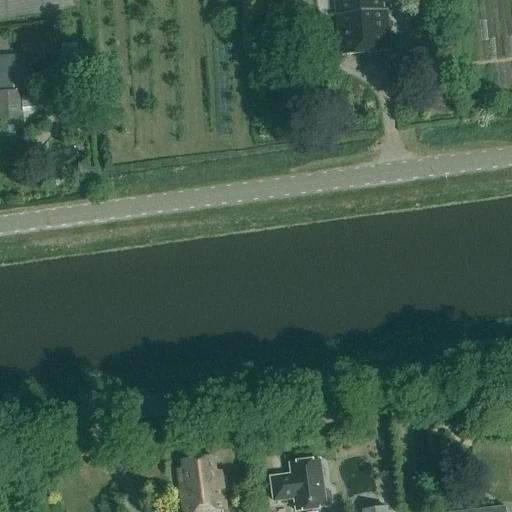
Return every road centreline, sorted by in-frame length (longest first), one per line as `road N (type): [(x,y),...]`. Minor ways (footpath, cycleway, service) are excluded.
road 1 (tertiary): [(511,153),(0,226)]
road 2 (tertiary): [(0,426),(511,357)]
